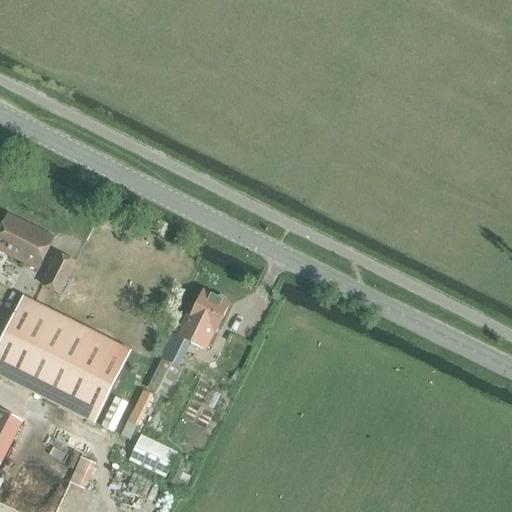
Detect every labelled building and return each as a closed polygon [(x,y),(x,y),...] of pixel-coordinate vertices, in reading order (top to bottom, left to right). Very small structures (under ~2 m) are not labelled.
[(0,232),(0,251),(37,270),(53,240),(8,217),(0,232)] [(42,287),(59,295),(74,264),(58,256),(42,287)] [(177,338),(205,352),(214,335),(229,305),(203,292),(191,316),(188,315),(177,338)] [(0,378),(94,427),(130,355),(22,299),(0,342),(0,378)] [(183,371),(163,361),(148,391),(168,401),(183,371)] [(136,426),(152,396),(143,392),(128,422),(136,426)] [(0,465),(22,423),(0,411),(0,465)] [(129,462),(165,479),(177,453),(142,436),(129,462)] [(81,460),(70,485),(84,491),(95,467),(81,460)] [(166,481),(177,486),(183,473),(173,468),(166,481)]
